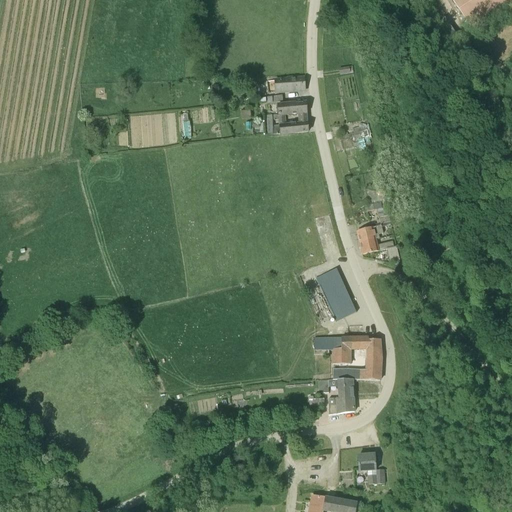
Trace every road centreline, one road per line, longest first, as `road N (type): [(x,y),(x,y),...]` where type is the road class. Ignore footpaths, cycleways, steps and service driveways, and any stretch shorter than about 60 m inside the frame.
road 1 (unclassified): [(110,511),(235,446),(358,422),(386,394),(388,347),(338,214),(321,136),(311,73),(314,0)]
road 2 (track): [(511,399),(414,287),(377,268),(359,271)]
